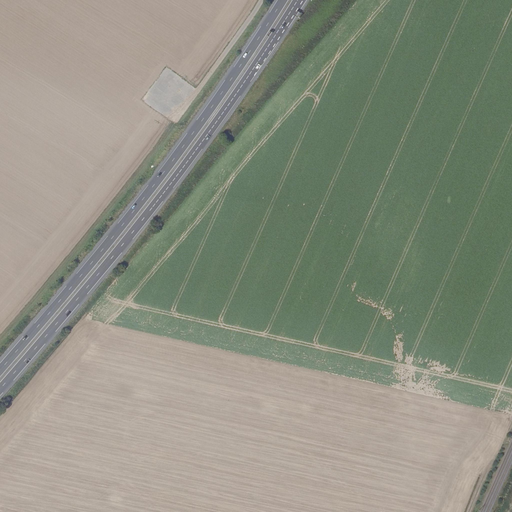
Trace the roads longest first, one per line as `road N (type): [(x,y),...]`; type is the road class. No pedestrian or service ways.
road 1 (trunk): [(0,390),(185,163),(298,0)]
road 2 (trunk): [(284,0),(176,156),(0,371)]
road 3 (track): [(0,338),(171,125)]
road 4 (unclassified): [(263,0),(171,125)]
